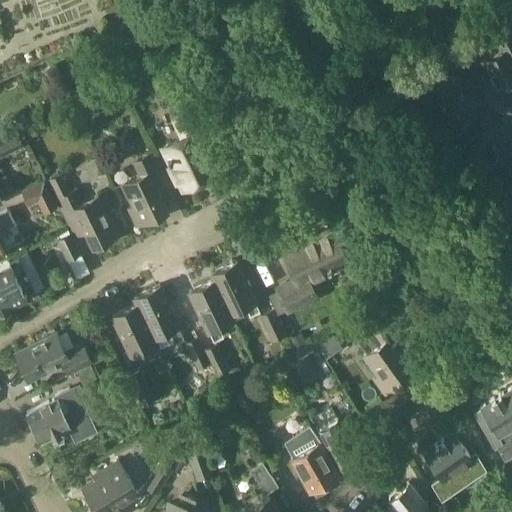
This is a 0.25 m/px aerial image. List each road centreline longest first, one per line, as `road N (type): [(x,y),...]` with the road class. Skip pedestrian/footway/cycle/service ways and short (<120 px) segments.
road 1 (residential): [(0,338),(238,212)]
road 2 (residential): [(340,511),(468,362),(511,333)]
